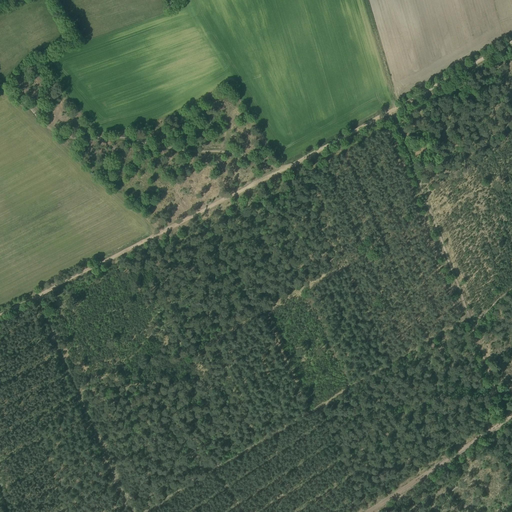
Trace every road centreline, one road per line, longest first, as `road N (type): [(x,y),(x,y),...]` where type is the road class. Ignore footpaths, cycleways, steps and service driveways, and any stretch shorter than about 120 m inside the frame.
road 1 (track): [(144,511),(468,315)]
road 2 (track): [(0,312),(279,170)]
road 3 (track): [(279,170),(230,152),(67,136),(0,88)]
road 4 (track): [(36,294),(132,511)]
road 5 (track): [(498,426),(370,511)]
road 6 (track): [(392,110),(511,41)]
road 7 (track): [(392,110),(279,170)]
